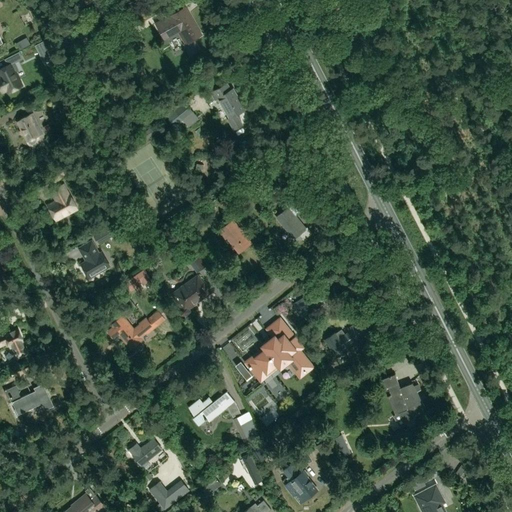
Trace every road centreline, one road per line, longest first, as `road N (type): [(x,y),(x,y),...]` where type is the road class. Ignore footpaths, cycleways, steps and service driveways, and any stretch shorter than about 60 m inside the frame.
road 1 (residential): [(109,424),(382,204)]
road 2 (residential): [(109,424),(0,204)]
road 3 (secondary): [(382,204),(277,0)]
road 4 (secondary): [(484,405),(382,204)]
road 5 (residential): [(345,511),(484,405)]
road 6 (residential): [(0,511),(109,424)]
